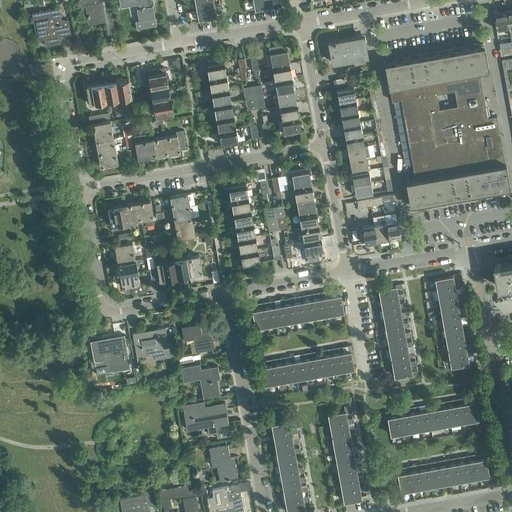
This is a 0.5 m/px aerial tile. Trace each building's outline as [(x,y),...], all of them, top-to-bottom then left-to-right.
[(106,19),(108,35),(109,35),(109,34),(115,33),(111,11),(106,12),(103,0),(79,0),(81,7),(87,6),(89,14),(88,14),(88,17),(89,16),(90,22),(106,19)] [(119,0),(121,7),(136,4),(139,20),(135,21),(137,29),(157,25),(155,20),(154,20),(154,18),(155,18),(153,4),(152,4),(152,6),(148,6),(146,0),(119,0)] [(195,0),(197,9),(214,6),(214,4),(213,0),(195,0)] [(253,0),(255,9),(273,5),(271,0),(253,0)] [(214,6),(197,9),(199,19),(216,16),(215,9),(221,7),(220,3),(214,4),(214,6)] [(59,35),(69,34),(71,33),(68,19),(62,20),(59,7),(39,11),(41,19),(35,20),(39,39),(44,38),(46,45),(60,43),(59,35)] [(508,27),(505,10),(493,12),(496,29),(508,27)] [(480,32),(478,23),(467,26),(469,35),(480,32)] [(352,38),(329,42),(332,62),(353,58),(354,62),(356,61),(365,60),(364,56),(368,55),(364,36),(352,38)] [(269,47),(272,66),(289,63),(287,50),(286,50),(285,44),(269,47)] [(488,69),(485,49),(484,44),(448,51),(448,54),(440,56),(440,52),(389,61),(385,63),(389,86),(392,100),(401,99),(415,179),(406,181),(410,200),(409,200),(410,205),(411,204),(443,198),(443,199),(446,198),(446,195),(454,193),(455,196),(505,187),(510,186),(505,162),(496,116),(487,117),(479,70),(487,68),(487,69),(488,69)] [(511,53),(511,47),(511,46),(500,48),(501,56),(511,53)] [(254,70),(258,69),(256,55),(250,56),(252,70),(254,70)] [(238,59),(240,72),(245,71),(246,71),(244,58),(238,59)] [(207,64),(209,77),(226,74),(224,61),(216,62),(215,59),(207,61),(208,64),(207,64)] [(272,66),(275,79),(292,76),(289,63),(272,66)] [(149,87),(150,87),(168,84),(166,72),(165,72),(164,67),(141,71),(143,84),(148,83),(149,87)] [(209,77),(212,91),(229,88),(226,74),(209,77)] [(275,79),(277,93),(294,90),(292,76),(275,79)] [(129,78),(115,81),(119,98),(132,96),(129,78)] [(115,81),(104,83),(107,101),(119,98),(115,81)] [(107,101),(104,83),(86,86),(89,104),(107,101)] [(150,87),(153,100),(170,97),(168,84),(150,87)] [(261,84),(252,86),(254,97),(263,95),(261,84)] [(243,87),(245,99),(254,97),(252,86),(243,87)] [(337,89),(339,101),(356,98),(353,86),(337,89)] [(212,91),(214,104),(231,101),(229,88),(212,91)] [(277,93),(280,106),(297,103),(294,90),(277,93)] [(263,95),(254,97),(256,108),(265,107),(263,95)] [(170,97),(153,100),(156,117),(174,114),(170,97)] [(254,97),(245,99),(247,110),(256,108),(254,97)] [(339,101),(341,113),(358,110),(356,98),(339,101)] [(214,104),(216,117),(233,114),(231,101),(214,104)] [(280,106),(282,119),(299,116),(297,103),(280,106)] [(341,113),(343,125),(360,122),(358,110),(341,113)] [(216,117),(219,131),(236,128),(233,114),(216,117)] [(299,116),(282,119),(284,133),(301,130),(299,116)] [(93,123),(96,141),(114,138),(113,131),(114,131),(113,126),(112,126),(110,120),(93,123)] [(268,122),(264,122),(262,123),(264,136),(270,135),(268,122)] [(343,125),(346,136),(362,134),(360,122),(343,125)] [(123,124),(125,136),(131,135),(129,123),(123,124)] [(254,124),(250,125),(252,138),(258,137),(256,124),(254,124)] [(236,128),(219,131),(221,144),(238,141),(236,128)] [(177,134),(164,136),(168,154),(180,151),(180,147),(185,146),(183,130),(176,131),(177,134)] [(156,156),(153,138),(147,139),(146,133),(134,135),(135,141),(138,159),(156,156)] [(346,136),(348,148),(364,145),(362,134),(346,136)] [(131,135),(125,136),(127,148),(133,147),(131,135)] [(164,136),(153,138),(156,156),(168,154),(164,136)] [(96,141),(98,153),(116,150),(114,138),(96,141)] [(348,148),(350,160),(366,157),(364,145),(348,148)] [(127,149),(128,158),(135,157),(133,148),(127,149)] [(116,150),(98,153),(101,166),(118,162),(116,150)] [(350,160),(352,172),(368,169),(366,157),(350,160)] [(352,172),(354,184),(371,181),(368,169),(352,172)] [(292,174),(294,187),(311,184),(309,171),(292,174)] [(274,191),(276,191),(280,190),(278,176),(272,178),(274,191)] [(228,179),(231,198),(248,195),(246,182),(242,183),(240,177),(228,179)] [(262,193),(267,192),(268,192),(266,179),(260,180),(262,193)] [(371,181),(354,184),(356,196),(373,193),(371,181)] [(294,187),(297,200),(314,197),(311,184),(294,187)] [(170,196),(172,208),(190,205),(188,193),(170,196)] [(393,194),(381,196),(382,203),(394,201),(393,194)] [(231,198),(233,212),(250,209),(248,195),(231,198)] [(381,196),(369,198),(371,205),(382,203),(381,196)] [(297,200),(299,214),(316,211),(314,197),(297,200)] [(371,205),(369,198),(357,200),(358,208),(371,205)] [(138,200),(138,202),(141,219),(146,219),(147,224),(155,223),(150,199),(144,201),(144,199),(138,200)] [(138,202),(125,204),(129,222),(141,219),(138,202)] [(129,222),(125,204),(108,207),(111,225),(129,222)] [(172,208),(175,221),(192,217),(190,205),(172,208)] [(283,205),(274,207),(276,218),(285,216),(283,205)] [(265,208),(267,220),(276,218),(274,207),(265,208)] [(233,212),(236,225),(253,222),(250,209),(233,212)] [(299,214),(301,227),(318,224),(316,211),(299,214)] [(285,216),(276,218),(278,229),(287,228),(285,216)] [(192,217),(175,221),(178,238),(195,235),(192,217)] [(276,218),(267,220),(269,231),(278,229),(276,218)] [(398,220),(386,222),(389,239),(401,237),(398,220)] [(236,225),(238,238),(255,235),(253,222),(236,225)] [(386,222),(374,224),(377,241),(389,239),(386,222)] [(301,227),(304,240),(321,237),(318,224),(301,227)] [(377,241),(374,224),(362,227),(365,243),(377,241)] [(117,235),(119,241),(132,239),(131,233),(117,235)] [(238,238),(241,252),(258,249),(255,235),(238,238)] [(321,237),(304,240),(306,254),(323,251),(321,237)] [(115,244),(118,262),(136,259),(132,241),(115,244)] [(290,243),(285,243),(283,244),(286,257),(292,256),(290,243)] [(276,245),(272,246),(274,259),(280,258),(278,245),(276,245)] [(258,249),(241,252),(243,265),(260,262),(258,249)] [(199,255),(186,257),(190,275),(202,273),(199,255)] [(186,257),(174,259),(178,277),(190,275),(186,257)] [(118,262),(120,274),(138,271),(136,259),(118,262)] [(178,277),(174,259),(157,262),(160,280),(178,277)] [(511,285),(511,263),(507,264),(507,262),(502,263),(502,262),(496,263),(500,287),(511,285)] [(122,287),(132,285),(133,293),(147,290),(146,282),(140,283),(138,271),(120,274),(122,287)] [(436,278),(437,288),(454,285),(454,284),(453,279),(459,277),(458,273),(452,274),(452,275),(436,278)] [(379,289),(381,298),(398,295),(398,294),(397,289),(403,288),(402,283),(395,284),(396,286),(379,289)] [(437,288),(439,298),(456,295),(456,293),(455,288),(461,287),(460,283),(454,284),(454,285),(437,288)] [(328,290),(329,296),(330,296),(334,313),(343,311),(340,294),(342,294),(341,288),(337,289),(338,295),(333,296),(332,290),(328,290)] [(318,292),(319,298),(321,298),(324,315),(334,313),(330,296),(329,296),(323,297),(322,291),(318,292)] [(439,298),(441,308),(458,304),(458,303),(457,298),(463,297),(462,292),(456,293),(456,295),(439,298)] [(308,294),(309,300),(311,300),(314,317),(324,315),(321,298),(319,298),(314,299),(313,293),(308,294)] [(381,298),(382,308),(400,305),(399,304),(398,298),(404,297),(404,293),(398,294),(398,295),(381,298)] [(299,296),(300,302),(301,301),(304,318),(314,317),(311,300),(309,300),(304,301),(303,295),(299,296)] [(289,297),(290,303),(292,303),(295,320),(304,318),(301,301),(300,302),(295,303),(293,297),(289,297)] [(279,299),(280,305),(282,305),(285,322),(295,320),(292,303),(290,303),(285,304),(284,298),(279,299)] [(270,301),(271,307),(272,307),(275,324),(285,322),(282,305),(280,305),(275,306),(274,300),(270,301)] [(260,303),(261,309),(262,308),(266,325),(275,324),(272,307),(271,307),(266,308),(265,302),(260,303)] [(382,308),(384,318),(401,315),(401,313),(400,308),(406,307),(405,302),(399,304),(400,305),(382,308)] [(441,308),(443,317),(460,314),(459,313),(459,307),(464,306),(464,302),(458,303),(458,304),(441,308)] [(262,308),(261,309),(256,309),(255,304),(250,304),(252,311),(253,311),(256,327),(266,325),(262,308)] [(384,318),(386,327),(403,324),(403,323),(402,318),(408,317),(407,312),(401,313),(401,315),(384,318)] [(443,317),(444,327),(461,324),(461,322),(460,317),(466,316),(465,312),(459,313),(460,314),(443,317)] [(215,348),(214,343),(209,319),(199,321),(199,323),(181,326),(182,327),(184,327),(186,338),(194,337),(197,351),(215,348)] [(444,327),(446,337),(463,334),(463,332),(462,327),(468,326),(467,321),(461,322),(461,324),(444,327)] [(386,327),(388,337),(405,334),(405,332),(404,327),(410,326),(409,322),(403,323),(403,324),(386,327)] [(137,356),(154,353),(155,359),(170,356),(165,327),(133,333),(137,356)] [(388,337),(389,347),(407,344),(406,342),(405,337),(411,336),(410,331),(405,332),(405,334),(388,337)] [(446,337),(448,346),(465,343),(465,342),(464,336),(470,335),(469,331),(463,332),(463,334),(446,337)] [(91,340),(94,361),(109,358),(112,371),(130,368),(124,334),(91,340)] [(448,346),(450,356),(467,353),(466,351),(465,346),(471,345),(471,340),(465,342),(465,343),(448,346)] [(389,347),(391,357),(408,354),(408,352),(407,347),(413,346),(412,341),(406,342),(407,344),(389,347)] [(338,347),(339,353),(341,353),(344,370),(353,368),(350,351),(352,350),(351,345),(347,345),(348,351),(343,352),(342,346),(338,347)] [(328,349),(329,355),(331,354),(334,371),(344,370),(341,353),(339,353),(334,354),(333,348),(328,349)] [(318,350),(319,356),(321,356),(324,373),(334,371),(331,354),(329,355),(324,356),(323,350),(318,350)] [(467,353),(450,356),(451,366),(468,363),(469,365),(475,364),(474,360),(468,361),(467,356),(473,355),(472,350),(466,351),(467,353)] [(309,352),(310,358),(311,358),(315,375),(324,373),(321,356),(319,356),(314,357),(313,351),(309,352)] [(391,357),(393,366),(410,363),(410,361),(409,356),(415,355),(414,351),(408,352),(408,354),(391,357)] [(299,354),(300,360),(302,360),(305,377),(315,375),(311,358),(310,358),(305,359),(304,353),(299,354)] [(290,356),(291,362),(292,361),(295,378),(305,377),(302,360),(300,360),(295,361),(294,355),(290,356)] [(280,357),(281,363),(282,363),(285,380),(295,378),(292,361),(291,362),(285,362),(284,357),(280,357)] [(270,359),(271,365),(273,365),(276,382),(285,380),(282,363),(281,363),(276,364),(275,358),(270,359)] [(273,365),(271,365),(266,366),(265,360),(261,361),(262,367),(263,367),(266,384),(276,382),(273,365)] [(410,363),(393,366),(395,376),(412,373),(412,375),(418,374),(417,370),(412,371),(411,366),(417,365),(416,360),(410,361),(410,363)] [(220,394),(217,379),(216,374),(219,374),(218,365),(201,368),(200,363),(181,367),(184,381),(202,378),(205,396),(197,398),(220,394)] [(463,398),(464,403),(466,403),(469,420),(478,418),(475,401),(477,401),(476,395),(472,396),(473,402),(468,403),(467,397),(463,398)] [(453,399),(454,405),(456,405),(459,422),(469,420),(466,403),(464,403),(459,404),(458,399),(453,399)] [(443,401),(444,407),(446,407),(449,424),(459,422),(456,405),(454,405),(449,406),(448,400),(443,401)] [(434,403),(435,409),(436,408),(440,426),(449,424),(446,407),(444,407),(439,408),(438,402),(434,403)] [(207,423),(209,433),(217,432),(218,438),(230,436),(229,430),(229,429),(224,403),(201,407),(201,406),(194,407),(193,403),(184,405),(184,409),(188,429),(188,427),(207,423)] [(328,414),(330,423),(347,420),(347,419),(346,414),(352,413),(351,404),(344,406),(345,411),(328,414)] [(424,405),(425,410),(427,410),(430,427),(440,426),(436,408),(435,409),(430,410),(429,404),(424,405)] [(415,406),(416,412),(417,412),(420,429),(430,427),(427,410),(425,410),(420,411),(419,405),(415,406)] [(405,408),(406,414),(407,414),(410,431),(420,429),(417,412),(416,412),(410,413),(409,407),(405,408)] [(395,410),(396,416),(398,415),(401,433),(410,431),(407,414),(406,414),(401,415),(400,409),(395,410)] [(398,415),(396,416),(391,417),(390,411),(386,412),(387,418),(388,418),(391,434),(401,433),(398,415)] [(272,424),(274,433),(291,430),(291,429),(290,424),(296,423),(294,415),(288,416),(289,421),(272,424)] [(330,423),(332,433),(349,430),(349,428),(348,423),(354,422),(353,418),(347,419),(347,420),(330,423)] [(332,433),(334,443),(351,440),(351,438),(350,433),(355,432),(355,427),(349,428),(349,430),(332,433)] [(274,433),(275,443),(293,440),(292,439),(291,434),(297,432),(296,428),(291,429),(291,430),(274,433)] [(334,443),(335,452),(353,449),(352,448),(351,443),(357,442),(356,437),(351,438),(351,440),(334,443)] [(275,443),(277,453),(294,450),(294,448),(293,443),(299,442),(298,438),(292,439),(293,440),(275,443)] [(231,462),(230,457),(228,443),(209,447),(212,466),(217,465),(220,480),(238,476),(235,462),(231,462)] [(277,453),(279,463),(296,460),(296,458),(295,453),(301,452),(300,447),(294,448),(294,450),(277,453)] [(335,452),(337,462),(354,459),(354,457),(353,452),(359,451),(358,447),(352,448),(353,449),(335,452)] [(473,454),(474,460),(476,460),(479,477),(489,475),(486,458),(488,457),(487,452),(483,452),(484,458),(478,459),(477,453),(473,454)] [(463,456),(464,462),(466,461),(469,478),(479,477),(476,460),(474,460),(469,461),(468,455),(463,456)] [(337,462),(339,472),(356,469),(356,467),(355,462),(361,461),(360,456),(354,457),(354,459),(337,462)] [(279,463),(281,472),(298,469),(298,468),(297,462),(303,461),(302,457),(296,458),(296,460),(279,463)] [(454,458),(455,463),(456,463),(459,480),(469,478),(466,461),(464,462),(459,463),(458,457),(454,458)] [(444,459),(445,465),(447,465),(450,482),(459,480),(456,463),(455,463),(449,464),(448,459),(444,459)] [(434,461),(435,467),(437,467),(440,484),(450,482),(447,465),(445,465),(440,466),(439,460),(434,461)] [(425,463),(426,469),(427,468),(430,485),(440,484),(437,467),(435,467),(430,468),(429,462),(425,463)] [(415,465),(416,470),(417,470),(421,487),(430,485),(427,468),(426,469),(421,470),(420,464),(415,465)] [(405,466),(406,472),(408,472),(411,489),(421,487),(417,470),(416,470),(411,471),(410,465),(405,466)] [(339,472),(341,482),(358,479),(357,477),(357,472),(362,470),(362,466),(356,467),(356,469),(339,472)] [(281,472),(282,482),(300,479),(299,477),(298,472),(304,471),(303,467),(298,468),(298,469),(281,472)] [(408,472),(406,472),(401,473),(400,467),(396,468),(397,475),(398,474),(401,491),(411,489),(408,472)] [(282,482),(284,492),(301,489),(301,487),(300,482),(306,481),(305,476),(299,477),(300,479),(282,482)] [(341,482),(342,491),(360,488),(359,486),(358,481),(364,480),(363,476),(357,477),(358,479),(341,482)] [(242,488),(253,486),(251,478),(241,480),(242,488)] [(164,511),(170,511),(170,506),(172,506),(170,498),(183,496),(185,511),(199,511),(195,488),(188,490),(187,484),(160,489),(164,511)] [(209,511),(244,511),(239,484),(227,486),(226,486),(226,487),(212,489),(213,496),(207,497),(208,502),(207,502),(208,504),(209,511)] [(360,488),(342,491),(344,501),(361,498),(360,491),(366,490),(365,485),(359,486),(360,488)] [(284,492),(286,501),(303,498),(303,497),(302,491),(308,490),(307,486),(301,487),(301,489),(284,492)] [(122,511),(149,511),(149,505),(155,504),(153,490),(142,492),(143,494),(120,498),(122,511)] [(303,498),(286,501),(288,511),(305,508),(304,501),(309,500),(309,495),(303,497),(303,498)]
